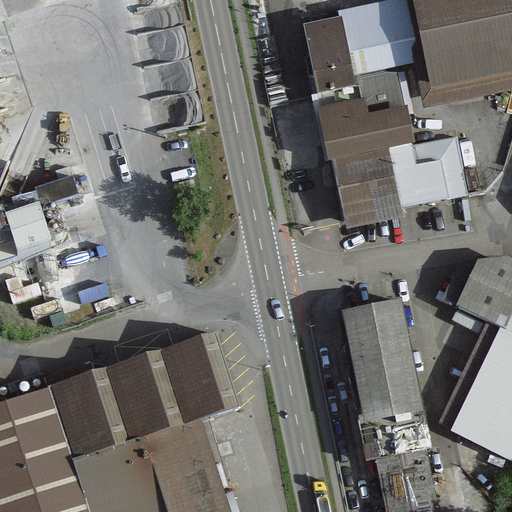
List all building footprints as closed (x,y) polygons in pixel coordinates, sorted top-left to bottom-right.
[(325,110),(386,98),(381,69),(419,61),(427,103),(511,86),(511,0),(393,0),(307,17),(325,110)] [(386,98),(325,110),(346,217),(464,194),(454,140),(419,147),(410,100),(388,105),(386,98)] [(52,199),(0,216),(0,249),(5,263),(67,242),(52,199)] [(499,325),(511,330),(511,257),(508,256),(481,259),(458,306),(499,325)] [(347,309),(388,511),(440,511),(427,450),(436,448),(405,297),(347,309)] [(511,451),(511,330),(499,325),(449,427),(510,456),(511,451)] [(0,511),(228,511),(199,418),(234,407),(213,337),(0,402),(0,511)]
